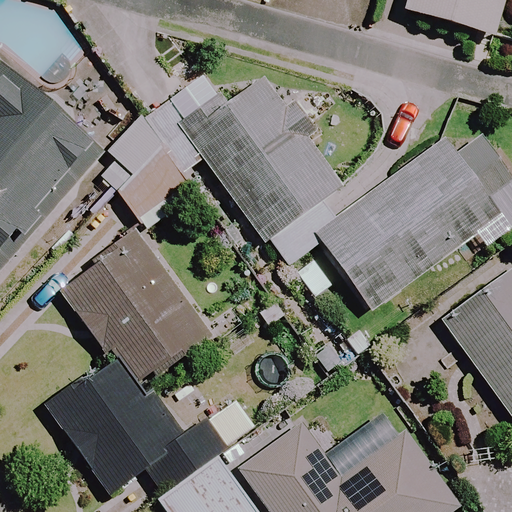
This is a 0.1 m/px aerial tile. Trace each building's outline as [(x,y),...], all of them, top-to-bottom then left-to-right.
[(401,0),(397,17),(491,40),(501,0),(401,0)] [(0,252),(86,149),(0,77),(0,252)] [(332,197),(256,81),(178,132),(254,248),(332,197)] [(504,190),(459,128),(306,240),(364,318),(496,221),(485,205),(504,190)] [(181,189),(158,159),(108,198),(131,228),(181,189)] [(142,507),(210,457),(187,424),(172,434),(139,385),(202,342),(131,239),(53,292),(105,368),(40,412),(100,499),(125,482),(142,507)] [(511,274),(509,270),(434,325),(511,430),(511,274)] [(332,486),(292,431),(231,474),(258,511),(450,511),(397,439),(332,486)] [(247,511),(210,457),(142,507),(145,511),(247,511)]
